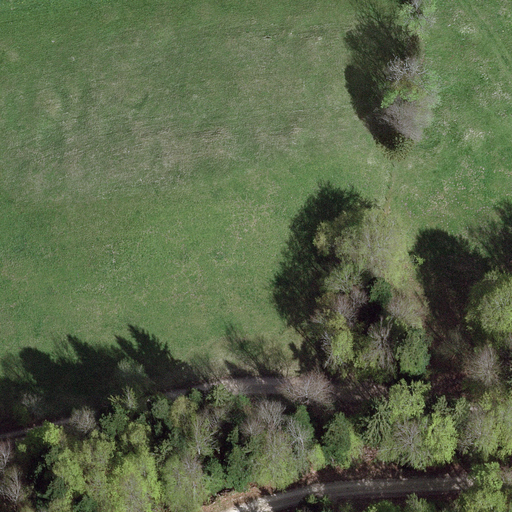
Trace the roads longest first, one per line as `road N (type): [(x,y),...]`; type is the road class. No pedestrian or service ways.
road 1 (track): [(0,439),(247,384),(380,395)]
road 2 (track): [(511,478),(327,488),(240,511)]
road 3 (track): [(380,395),(511,363)]
road 4 (track): [(380,395),(511,418)]
